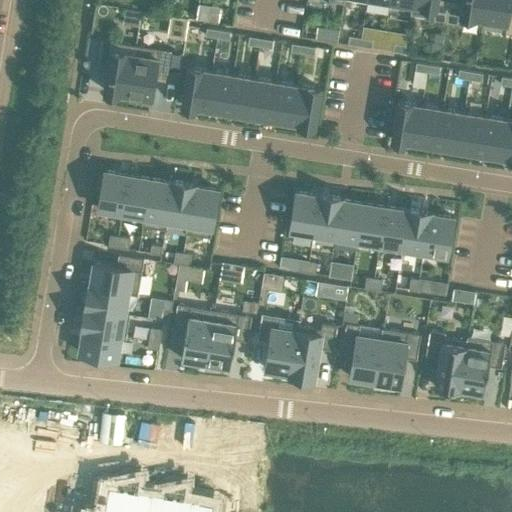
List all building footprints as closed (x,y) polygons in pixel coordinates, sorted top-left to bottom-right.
[(411,8),(412,0),(389,0),(389,5),(410,8),(411,8)] [(412,0),(411,8),(410,8),(410,13),(434,17),(433,19),(446,21),(449,0),(412,0)] [(482,22),(485,0),(461,0),(459,0),(449,0),(446,21),(458,23),(459,19),(482,22)] [(511,8),(509,8),(509,0),(485,0),(482,22),(505,26),(504,31),(511,32),(511,8)] [(217,37),(218,28),(206,27),(205,35),(217,37)] [(230,30),(218,28),(217,37),(229,38),(230,30)] [(359,44),(361,36),(349,34),(347,42),(359,44)] [(259,45),(261,37),(249,35),(247,43),(259,45)] [(128,93),(136,43),(88,36),(85,58),(108,62),(104,89),(128,93)] [(371,46),(373,38),(361,36),(359,44),(371,46)] [(273,39),(261,37),(259,45),(271,47),(273,39)] [(302,52),(303,44),(291,42),(290,50),(302,52)] [(404,52),(406,44),(394,42),(392,50),(404,52)] [(151,97),(156,70),(167,72),(171,49),(136,43),(128,93),(127,95),(142,98),(143,95),(151,97)] [(315,46),(303,44),(302,52),(314,54),(315,46)] [(426,71),(428,63),(416,61),(415,69),(426,71)] [(440,65),(428,63),(426,71),(438,73),(440,65)] [(205,107),(211,69),(188,65),(182,103),(205,107)] [(469,78),(470,70),(458,68),(457,76),(469,78)] [(227,110),(233,73),(211,69),(205,107),(227,110)] [(482,72),(470,70),(469,78),(481,80),(482,72)] [(248,114),(254,76),(233,73),(227,110),(248,114)] [(511,85),(511,82),(511,76),(501,75),(500,83),(511,85)] [(269,117),(275,80),(254,76),(248,114),(269,117)] [(291,121),(297,83),(275,80),(269,117),(291,121)] [(320,87),(297,83),(291,121),(314,125),(320,87)] [(415,141),(421,104),(397,100),(391,138),(415,141)] [(436,145),(442,107),(421,104),(415,141),(436,145)] [(457,148),(464,111),(442,107),(436,145),(457,148)] [(479,152),(485,114),(464,111),(457,148),(479,152)] [(500,155),(506,118),(485,114),(479,152),(500,155)] [(511,118),(506,118),(500,155),(511,157),(511,118)] [(104,169),(98,207),(121,211),(128,173),(104,169)] [(128,173),(121,211),(144,215),(150,177),(128,173)] [(144,215),(142,225),(165,228),(167,219),(173,180),(150,177),(144,215)] [(173,180),(167,219),(177,221),(188,222),(194,184),(194,183),(173,179),(173,180)] [(188,222),(186,232),(210,236),(218,188),(194,184),(188,222)] [(296,190),(289,233),(312,237),(313,232),(320,193),(296,190)] [(320,193),(313,232),(334,236),(341,197),(341,196),(320,192),(320,193)] [(341,197),(334,236),(357,239),(363,201),(341,197)] [(363,201),(357,239),(379,243),(386,204),(363,201)] [(379,243),(379,248),(401,251),(408,208),(386,204),(379,243)] [(408,208),(401,251),(422,255),(430,212),(430,210),(421,209),(408,207),(408,208)] [(430,212),(422,255),(446,259),(453,216),(430,212)] [(110,233),(108,244),(118,246),(120,235),(110,233)] [(120,235),(118,246),(128,248),(130,237),(120,235)] [(161,253),(163,242),(154,241),(152,252),(161,253)] [(175,250),(173,261),(181,263),(183,251),(175,250)] [(189,264),(191,253),(183,251),(181,263),(189,264)] [(93,261),(89,285),(128,291),(138,292),(143,257),(119,253),(117,265),(93,261)] [(301,258),(299,270),(307,271),(309,260),(301,258)] [(315,272),(317,261),(309,260),(307,271),(315,272)] [(344,262),(342,277),(350,278),(353,263),(344,262)] [(281,276),(262,273),(260,288),(279,291),(281,276)] [(366,275),(364,287),(372,288),(374,277),(366,275)] [(176,276),(174,288),(185,290),(186,278),(176,276)] [(374,277),(372,288),(380,289),(382,278),(374,277)] [(410,277),(408,288),(417,289),(419,278),(410,277)] [(435,280),(433,292),(445,294),(447,282),(435,280)] [(85,306),(124,312),(128,291),(89,285),(88,284),(85,306)] [(171,307),(172,298),(161,297),(160,305),(171,307)] [(177,302),(173,327),(185,329),(181,357),(205,361),(214,309),(177,302)] [(85,306),(81,327),(82,327),(121,334),(126,334),(129,313),(124,312),(85,306)] [(214,309),(205,361),(212,363),(230,365),(235,337),(247,339),(251,315),(214,309)] [(262,313),(258,337),(270,339),(265,368),(290,372),(298,324),(299,318),(275,314),(274,315),(262,313)] [(290,372),(289,373),(314,377),(319,346),(333,348),(337,324),(322,321),(321,327),(298,324),(290,372)] [(346,321),(342,346),(354,348),(350,376),(374,380),(382,336),(358,332),(359,323),(346,321)] [(150,326),(149,336),(160,338),(162,328),(150,326)] [(82,327),(78,351),(117,357),(121,334),(82,327)] [(382,336),(374,380),(399,384),(404,356),(416,358),(420,333),(383,327),(382,336)] [(430,329),(426,353),(439,356),(434,385),(459,389),(459,388),(467,340),(444,336),(444,331),(430,329)] [(467,340),(459,388),(484,392),(488,364),(501,366),(505,341),(468,335),(467,340)] [(149,336),(147,346),(158,348),(160,338),(149,336)] [(212,511),(215,499),(164,490),(117,483),(107,481),(105,494),(102,511),(212,511)]
